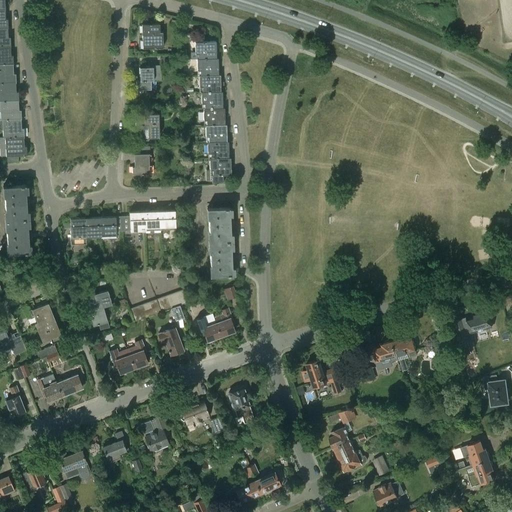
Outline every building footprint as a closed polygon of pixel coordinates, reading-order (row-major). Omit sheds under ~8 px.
[(4,10),(0,9),(0,27),(6,28),(9,28),(8,19),(4,19),(4,10)] [(141,24),(142,39),(138,40),(138,48),(162,48),(162,32),(159,32),(158,24),(141,24)] [(6,28),(0,27),(0,45),(9,46),(11,46),(11,37),(7,37),(6,28)] [(197,59),(216,58),(215,41),(194,42),(195,54),(197,54),(197,59)] [(9,55),(9,46),(0,45),(0,64),(12,64),(14,64),(14,55),(9,55)] [(216,58),(197,59),(197,70),(199,70),(199,75),(218,74),(217,58),(216,58)] [(12,73),(12,64),(0,64),(0,82),(14,82),(17,82),(16,73),(12,73)] [(160,66),(152,67),(139,67),(139,80),(136,80),(136,90),(150,89),(150,81),(161,80),(160,66)] [(220,74),(218,74),(199,75),(199,87),(200,87),(201,92),(220,91),(220,74)] [(14,92),(14,82),(0,82),(0,101),(16,101),(19,101),(19,92),(14,92)] [(222,91),(220,91),(201,92),(201,103),(202,103),(203,109),(222,108),(222,91)] [(17,110),(16,101),(0,101),(0,113),(0,120),(19,119),(21,119),(21,110),(17,110)] [(222,108),(203,109),(203,120),(204,120),(205,125),(224,124),(224,108),(222,108)] [(157,113),(134,114),(134,124),(142,124),(143,138),(158,137),(157,113)] [(19,128),(19,119),(0,120),(1,130),(3,130),(3,138),(5,138),(21,137),(24,137),(23,128),(19,128)] [(225,124),(224,124),(205,125),(205,137),(206,137),(207,142),(226,141),(225,124)] [(22,146),(21,137),(5,138),(6,155),(26,155),(26,146),(22,146)] [(227,141),(226,141),(207,142),(207,153),(208,153),(209,158),(228,157),(227,141)] [(131,166),(131,174),(149,173),(148,167),(151,167),(151,153),(134,154),(134,166),(131,166)] [(229,157),(228,157),(209,158),(209,175),(210,175),(211,181),(223,181),(223,180),(222,180),(222,175),(230,175),(229,157)] [(3,203),(26,202),(25,185),(2,186),(3,203)] [(27,219),(26,202),(3,203),(4,220),(27,219)] [(207,225),(229,224),(229,207),(206,208),(207,225)] [(174,210),(159,211),(159,229),(175,229),(174,210)] [(144,230),(144,211),(129,212),(129,230),(144,230)] [(159,229),(159,211),(144,211),(144,230),(159,229)] [(85,217),(70,218),(70,244),(86,244),(85,236),(85,217)] [(100,217),(85,217),(85,236),(100,236),(100,217)] [(100,217),(100,236),(115,235),(115,217),(100,217)] [(28,235),(27,219),(4,220),(5,237),(28,235)] [(229,224),(207,225),(208,242),(230,241),(229,224)] [(29,253),(28,235),(5,237),(6,254),(29,253)] [(231,258),(230,241),(208,242),(208,259),(231,258)] [(231,258),(208,259),(209,276),(231,275),(231,258)] [(227,299),(235,296),(236,296),(232,286),(223,289),(227,299)] [(182,289),(175,292),(180,304),(187,302),(182,289)] [(83,302),(85,301),(88,311),(102,307),(111,304),(107,291),(98,293),(98,292),(94,294),(94,291),(81,295),(83,302)] [(175,292),(169,294),(174,307),(179,305),(180,304),(175,292)] [(169,294),(162,297),(167,309),(170,308),(174,307),(169,294)] [(167,309),(162,297),(156,299),(161,312),(167,309)] [(156,299),(149,302),(154,314),(161,312),(156,299)] [(149,302),(142,304),(147,317),(154,314),(149,302)] [(47,303),(31,309),(29,310),(31,316),(34,315),(36,322),(34,323),(36,329),(55,321),(47,303)] [(147,317),(142,304),(135,307),(140,319),(147,317)] [(174,307),(170,308),(175,322),(179,321),(184,319),(179,305),(174,307)] [(108,327),(102,307),(88,311),(92,325),(98,324),(99,329),(108,327)] [(140,319),(135,307),(128,309),(133,322),(140,319)] [(221,310),(222,314),(213,317),(215,323),(220,336),(234,331),(231,324),(233,324),(227,308),(221,310)] [(488,312),(466,318),(453,321),(460,344),(467,342),(464,329),(469,328),(470,333),(492,327),(488,312)] [(215,323),(206,326),(202,317),(196,319),(201,331),(203,330),(207,341),(220,336),(215,323)] [(62,339),(55,321),(36,329),(41,341),(49,338),(51,343),(62,339)] [(169,329),(158,333),(161,341),(164,340),(166,347),(167,346),(168,349),(167,350),(168,351),(169,351),(170,354),(172,354),(173,355),(178,354),(178,351),(183,350),(178,337),(179,336),(174,324),(168,327),(169,329)] [(11,335),(7,336),(4,329),(0,330),(0,351),(11,348),(14,355),(25,350),(24,346),(16,349),(11,335)] [(447,331),(440,334),(444,346),(451,343),(447,331)] [(391,341),(395,355),(401,354),(401,355),(406,354),(407,355),(416,353),(412,337),(402,340),(402,338),(398,339),(397,337),(393,338),(393,340),(391,341)] [(126,349),(133,368),(147,363),(143,352),(144,351),(140,339),(134,342),(135,346),(126,349)] [(385,341),(384,343),(380,344),(381,346),(372,349),(374,353),(373,355),(374,359),(375,359),(377,366),(387,364),(386,360),(390,358),(390,357),(395,355),(391,341),(390,341),(388,340),(385,341)] [(45,356),(56,351),(54,344),(36,352),(38,357),(45,355),(45,356)] [(126,349),(117,352),(116,348),(109,351),(114,363),(116,362),(117,365),(116,366),(119,373),(133,368),(126,349)] [(59,357),(56,351),(45,356),(47,361),(59,357)] [(308,369),(302,371),(305,381),(311,379),(314,387),(326,383),(326,382),(331,381),(335,394),(341,391),(333,367),(322,371),(319,359),(306,363),(308,369)] [(19,366),(24,377),(30,375),(25,364),(19,366)] [(24,377),(19,366),(13,369),(17,380),(24,377)] [(60,369),(65,379),(61,381),(61,380),(55,382),(56,383),(61,396),(75,390),(72,383),(71,384),(70,381),(72,379),(67,366),(60,369)] [(361,370),(365,381),(375,379),(371,367),(361,370)] [(338,372),(342,382),(349,380),(346,370),(338,372)] [(52,374),(36,380),(44,398),(46,397),(48,401),(48,403),(54,401),(54,399),(61,396),(56,383),(55,382),(52,374)] [(484,376),(485,388),(490,388),(492,405),(507,403),(505,379),(497,380),(496,374),(484,376)] [(13,397),(5,401),(8,408),(9,411),(10,413),(10,412),(12,416),(24,411),(19,398),(20,397),(15,386),(9,388),(13,397)] [(243,387),(228,392),(229,394),(228,396),(229,399),(231,400),(232,402),(230,404),(231,407),(234,408),(237,418),(241,416),(242,418),(241,418),(243,424),(244,423),(254,420),(251,413),(252,413),(249,405),(247,399),(248,399),(246,392),(245,392),(243,387)] [(304,393),(302,387),(296,389),(298,395),(304,393)] [(180,409),(182,413),(180,414),(179,418),(183,420),(184,420),(186,424),(194,421),(195,423),(201,421),(200,419),(208,416),(203,400),(180,409)] [(350,407),(339,412),(343,423),(354,418),(350,407)] [(171,442),(161,416),(154,419),(154,420),(150,421),(150,420),(140,424),(143,433),(145,433),(146,436),(145,436),(150,450),(171,442)] [(215,434),(224,431),(218,417),(210,420),(215,434)] [(333,447),(350,440),(347,433),(348,433),(345,426),(331,432),(332,436),(329,437),(333,447)] [(116,434),(118,441),(119,441),(102,447),(108,463),(120,458),(118,453),(128,449),(124,439),(121,431),(115,433),(115,434),(116,434)] [(350,440),(333,447),(338,458),(346,455),(347,455),(356,452),(353,445),(352,446),(350,440)] [(470,443),(470,444),(460,447),(464,457),(470,455),(472,460),(469,461),(471,465),(489,459),(489,458),(490,456),(488,452),(486,452),(485,448),(483,449),(480,440),(475,442),(474,441),(470,443)] [(344,472),(365,463),(366,462),(367,461),(367,460),(367,459),(366,459),(366,458),(366,457),(365,457),(365,456),(364,456),(363,456),(362,456),(360,450),(356,452),(347,455),(346,455),(338,458),(344,472)] [(64,452),(58,455),(60,459),(59,459),(64,471),(66,478),(78,473),(78,474),(80,476),(81,478),(84,478),(86,478),(88,477),(89,475),(90,473),(89,470),(86,462),(85,462),(83,457),(84,456),(82,452),(81,452),(81,451),(66,456),(64,452)] [(429,468),(442,463),(439,455),(426,460),(429,468)] [(138,459),(132,461),(135,472),(142,469),(138,459)] [(388,471),(383,459),(374,463),(379,475),(388,471)] [(460,469),(458,469),(460,476),(467,473),(471,486),(472,487),(477,485),(489,481),(494,479),(491,470),(493,469),(492,466),(493,465),(491,461),(490,461),(489,459),(471,465),(466,467),(460,469)] [(25,471),(25,472),(22,473),(29,488),(33,486),(46,481),(41,469),(41,468),(39,464),(39,465),(37,466),(36,464),(28,467),(29,469),(25,471)] [(253,464),(247,467),(252,476),(257,473),(253,464)] [(254,481),(259,493),(279,484),(274,473),(254,481)] [(0,496),(14,491),(8,476),(0,479),(0,496)] [(254,481),(235,490),(233,488),(226,494),(231,500),(238,497),(240,502),(259,493),(254,481)] [(65,499),(71,497),(66,483),(60,486),(65,499)] [(378,488),(373,490),(377,499),(375,500),(378,506),(379,505),(380,506),(389,502),(389,503),(397,500),(396,499),(398,498),(394,490),(397,489),(394,483),(391,484),(390,483),(386,485),(385,484),(378,487),(378,488)] [(58,503),(64,500),(59,486),(52,489),(58,503)] [(202,499),(193,503),(197,511),(206,511),(208,511),(202,499)] [(64,500),(58,503),(47,508),(48,511),(53,511),(67,506),(64,500)] [(455,502),(448,506),(450,511),(452,511),(459,508),(455,502)]
